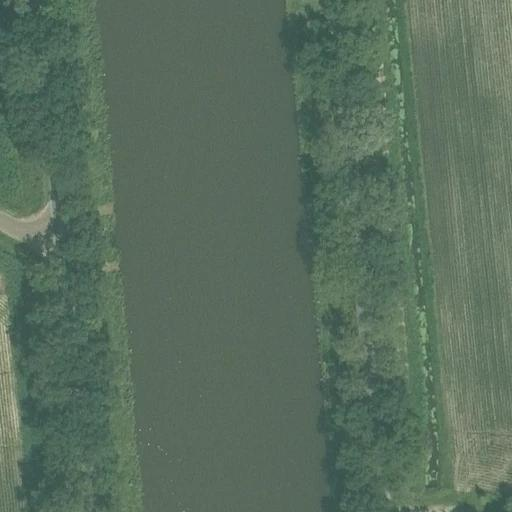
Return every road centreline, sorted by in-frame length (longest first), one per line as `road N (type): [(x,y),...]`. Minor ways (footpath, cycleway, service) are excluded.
road 1 (unclassified): [(383,511),(331,0)]
road 2 (unclassified): [(84,511),(60,233)]
road 3 (unclassified): [(60,233),(40,0)]
